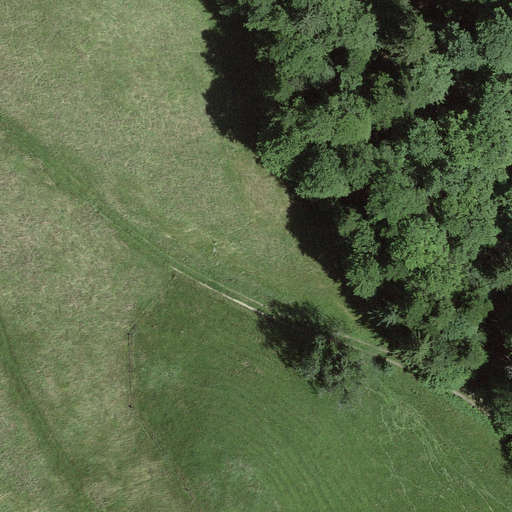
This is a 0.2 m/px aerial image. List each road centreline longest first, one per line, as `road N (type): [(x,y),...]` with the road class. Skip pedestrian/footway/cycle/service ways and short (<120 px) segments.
road 1 (track): [(511,426),(459,387),(300,326),(210,272),(0,119)]
road 2 (track): [(511,425),(284,156),(263,50),(268,0)]
